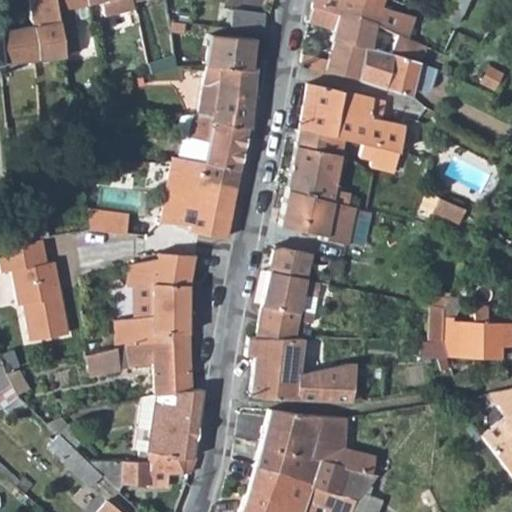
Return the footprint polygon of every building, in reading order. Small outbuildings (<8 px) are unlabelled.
[(0,56),(1,63),(60,54),(54,0),(29,0),(33,25),(0,31),(0,56)] [(69,6),(86,3),(85,0),(54,0),(60,54),(76,51),(71,19),(69,6)] [(100,13),(133,6),(132,0),(101,0),(99,1),(100,13)] [(378,7),(378,0),(310,0),(309,5),(351,20),(401,39),(409,15),(378,7)] [(450,0),(446,9),(460,16),(468,0),(450,0)] [(71,19),(88,16),(86,3),(69,6),(71,19)] [(418,64),(423,47),(401,39),(351,20),(309,5),(306,23),(331,28),(328,42),(331,42),(326,58),(301,55),(298,69),(322,72),(323,67),(354,77),(365,45),(418,64)] [(219,9),(216,26),(252,33),(259,34),(262,15),(219,9)] [(209,34),(202,65),(248,67),(251,37),(209,34)] [(365,45),(354,77),(408,96),(410,92),(424,96),(429,93),(436,72),(418,64),(365,45)] [(212,104),(211,111),(210,119),(245,130),(248,130),(254,67),(248,67),(202,65),(198,84),(200,84),(214,86),(212,104)] [(306,83),(296,129),(332,137),(372,148),(393,154),(402,126),(402,123),(380,117),(385,100),(337,88),(306,83)] [(196,101),(212,104),(214,86),(200,84),(196,101)] [(86,105),(68,105),(69,114),(98,112),(98,99),(86,99),(86,105)] [(183,134),(179,158),(168,157),(159,222),(188,224),(187,230),(223,237),(245,130),(210,119),(194,116),(191,135),(183,134)] [(296,129),(285,187),(339,199),(341,191),(330,188),(337,155),(329,153),(332,137),(296,129)] [(389,174),(393,154),(372,148),(366,168),(389,174)] [(92,180),(89,159),(85,159),(77,159),(80,181),(92,180)] [(511,190),(511,161),(506,159),(495,181),(511,190)] [(339,199),(285,187),(278,223),(325,232),(324,236),(348,240),(355,202),(339,199)] [(460,221),(465,205),(437,196),(432,212),(460,221)] [(126,213),(85,209),(88,228),(124,231),(126,213)] [(22,213),(22,232),(45,234),(46,214),(22,213)] [(39,237),(0,244),(0,269),(8,268),(14,303),(19,302),(26,339),(64,332),(51,259),(43,261),(39,237)] [(273,242),(268,271),(302,278),(309,249),(273,242)] [(100,338),(102,351),(146,341),(185,333),(184,314),(185,294),(186,277),(189,251),(156,251),(155,257),(117,265),(125,266),(126,286),(132,286),(150,287),(150,316),(132,319),(111,321),(112,336),(100,338)] [(268,271),(256,336),(290,336),(292,319),(307,321),(315,281),(302,278),(268,271)] [(150,287),(132,286),(132,319),(150,316),(150,287)] [(451,321),(459,300),(446,297),(441,307),(440,321),(439,338),(439,342),(445,356),(498,358),(499,346),(511,344),(511,322),(451,321)] [(431,319),(440,321),(441,307),(410,301),(409,309),(431,313),(431,319)] [(150,361),(153,395),(188,388),(185,333),(146,341),(102,351),(92,353),(81,354),(88,375),(97,373),(103,370),(111,367),(150,361)] [(251,357),(248,396),(298,399),(350,402),(352,364),(297,361),(299,349),(311,350),(312,338),(301,333),(300,336),(290,336),(256,336),(246,336),(243,356),(251,357)] [(417,341),(417,355),(445,356),(439,342),(417,341)] [(13,375),(11,369),(3,370),(6,377),(13,375)] [(147,453),(146,459),(165,458),(188,458),(199,388),(188,388),(153,395),(150,417),(146,447),(137,448),(137,453),(147,453)] [(508,418),(481,439),(503,469),(511,480),(511,392),(490,395),(508,418)] [(265,410),(249,464),(311,485),(310,487),(335,495),(338,487),(357,494),(373,473),(370,471),(374,457),(340,448),(343,418),(265,409),(265,410)] [(57,415),(46,422),(55,432),(64,425),(57,415)] [(89,484),(99,474),(96,471),(58,435),(49,445),(89,484)] [(147,472),(187,471),(193,459),(188,458),(165,458),(146,459),(120,460),(121,480),(147,481),(147,472)] [(306,502),(310,487),(311,485),(249,464),(232,511),(312,511),(315,506),(306,502)] [(119,511),(105,500),(94,511),(119,511)]
